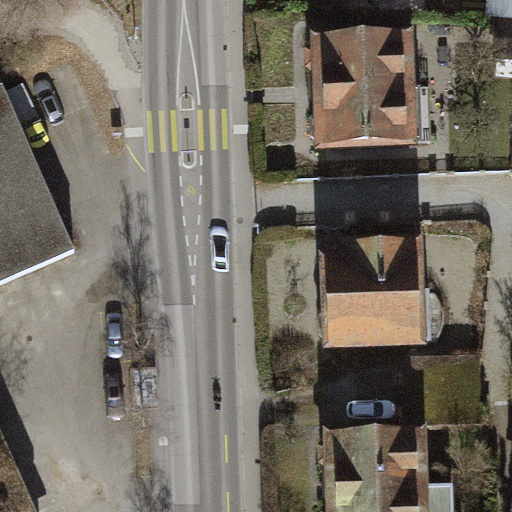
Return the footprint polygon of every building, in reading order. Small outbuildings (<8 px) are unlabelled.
[(326,156),(412,151),(411,47),(324,48),(308,59),(309,77),(322,92),(322,105),(322,118),(309,135),(310,147),(326,156)] [(39,94),(0,110),(0,419),(26,409),(0,347),(0,306),(109,260),(39,94)] [(417,356),(416,254),(330,255),(329,278),(330,312),(320,329),(319,347),(330,357),(417,356)] [(483,367),(419,368),(420,428),(484,426),(483,367)] [(0,511),(61,511),(24,428),(0,438),(0,511)] [(432,511),(430,444),(345,445),(336,454),(333,470),(346,481),(346,498),(345,511),(432,511)]
